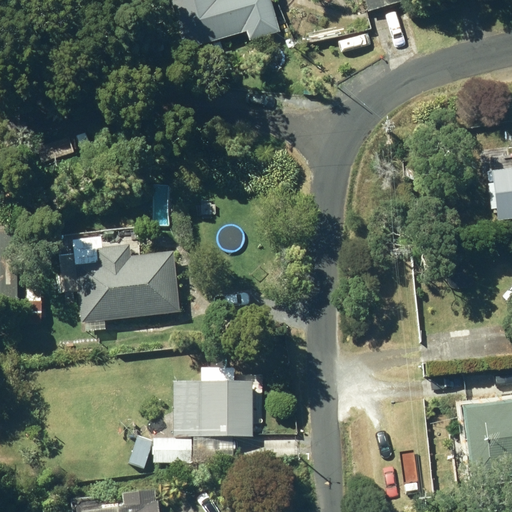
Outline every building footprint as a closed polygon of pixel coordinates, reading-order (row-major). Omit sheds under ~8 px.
[(166,11),(180,52),(242,34),(245,44),(277,34),(267,0),(218,0),(212,2),(211,0),(144,0),(149,16),(166,11)] [(361,0),(366,15),(399,4),(397,0),(361,0)] [(136,52),(159,50),(158,19),(135,20),(136,52)] [(34,152),(41,170),(69,156),(63,141),(34,152)] [(511,170),(486,174),(493,225),(511,222),(511,170)] [(0,305),(14,305),(9,232),(0,232),(0,305)] [(127,260),(125,248),(90,252),(92,264),(69,266),(77,325),(175,315),(169,256),(127,260)] [(27,303),(40,304),(40,293),(27,292),(27,303)] [(40,326),(40,304),(27,303),(26,326),(40,326)] [(8,322),(9,339),(24,338),(23,322),(8,322)] [(228,384),(228,370),(195,370),(195,384),(168,384),(169,441),(150,440),(150,466),(189,466),(189,441),(250,440),(248,383),(228,384)] [(511,404),(456,411),(468,485),(511,478),(511,404)] [(151,511),(150,494),(119,498),(120,511),(151,511)]
